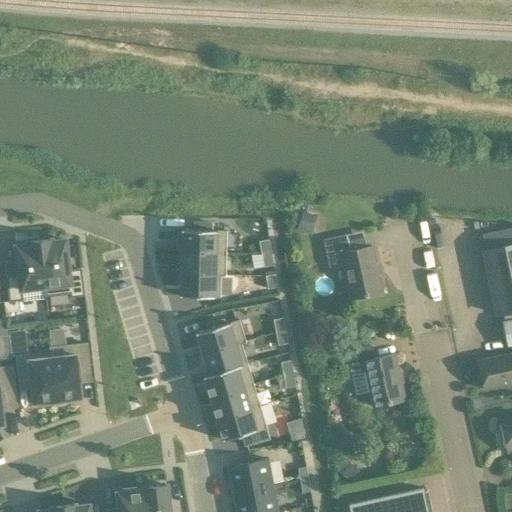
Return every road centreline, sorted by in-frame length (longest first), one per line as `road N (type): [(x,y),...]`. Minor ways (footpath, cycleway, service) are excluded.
road 1 (residential): [(185,410),(132,234),(48,203),(0,208)]
road 2 (track): [(219,51),(397,61),(511,108)]
road 3 (residential): [(468,511),(406,229)]
road 4 (residential): [(0,474),(185,410)]
